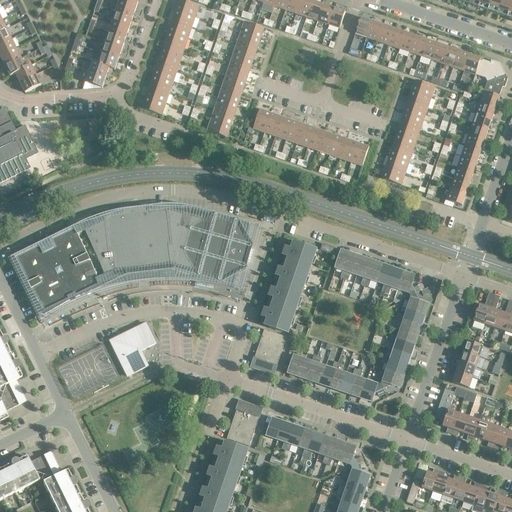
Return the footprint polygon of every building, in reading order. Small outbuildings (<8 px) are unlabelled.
[(138,0),(119,0),(119,2),(136,8),(138,0)] [(199,7),(179,0),(176,11),(195,18),(199,7)] [(288,0),(276,0),(274,7),(285,11),(288,0)] [(300,0),(288,0),(285,11),(296,14),(300,0)] [(312,2),(307,0),(300,0),(296,14),(307,18),(312,2)] [(480,0),(478,8),(488,11),(491,0),(480,0)] [(502,0),(491,0),(488,11),(498,14),(502,0)] [(511,3),(511,0),(502,0),(498,14),(507,18),(511,3)] [(136,8),(119,2),(116,12),(132,18),(136,8)] [(323,5),(312,2),(307,18),(317,22),(323,5)] [(334,9),(323,5),(317,22),(328,25),(334,9)] [(345,13),(334,9),(328,25),(340,29),(345,13)] [(195,18),(176,11),(172,22),(191,29),(195,18)] [(132,18),(116,12),(112,23),(129,29),(132,18)] [(355,35),(366,38),(372,22),(361,18),(355,35)] [(191,29),(172,22),(168,33),(188,40),(191,29)] [(244,22),(240,34),(260,40),(264,29),(244,22)] [(383,26),(372,22),(366,38),(377,42),(383,26)] [(129,29),(112,23),(108,33),(125,39),(129,29)] [(394,30),(383,26),(377,42),(388,46),(394,30)] [(0,44),(11,39),(7,29),(0,32),(0,44)] [(404,33),(394,30),(388,46),(399,49),(404,33)] [(125,39),(108,33),(105,43),(122,49),(125,39)] [(188,40),(168,33),(164,44),(184,51),(188,40)] [(415,37),(404,33),(399,49),(410,53),(415,37)] [(260,40),(240,34),(237,44),(256,51),(260,40)] [(426,41),(415,37),(410,53),(420,57),(426,41)] [(16,49),(11,39),(0,44),(0,56),(0,57),(16,49)] [(437,44),(426,41),(420,57),(431,61),(437,44)] [(122,49),(105,43),(101,54),(118,59),(122,49)] [(184,51),(164,44),(161,55),(180,62),(184,51)] [(256,51),(237,44),(233,55),(253,62),(256,51)] [(448,48),(437,44),(431,61),(442,64),(448,48)] [(458,52),(448,48),(442,64),(453,68),(458,52)] [(21,59),(16,49),(0,57),(5,67),(21,59)] [(469,55),(458,52),(453,68),(464,72),(469,55)] [(93,59),(92,61),(98,63),(98,64),(109,68),(115,70),(118,59),(101,54),(99,53),(96,60),(93,59)] [(180,62),(161,55),(157,66),(177,72),(180,62)] [(253,62),(233,55),(229,66),(249,73),(253,62)] [(481,59),(469,55),(464,72),(475,75),(480,60),(481,59)] [(26,68),(21,59),(5,67),(10,77),(15,74),(15,73),(26,68)] [(475,75),(485,79),(487,82),(493,84),(494,80),(505,75),(502,69),(500,70),(498,67),(501,66),(500,64),(491,61),(490,63),(480,60),(475,75)] [(98,63),(92,61),(89,72),(106,78),(109,68),(98,64),(98,63)] [(31,65),(26,68),(15,73),(15,74),(20,83),(36,75),(31,65)] [(177,72),(157,66),(153,76),(173,83),(177,72)] [(249,73),(229,66),(226,77),(245,84),(249,73)] [(106,78),(89,72),(85,83),(102,89),(106,78)] [(41,85),(36,75),(20,83),(25,93),(41,85)] [(507,80),(505,75),(494,80),(493,84),(487,82),(483,92),(483,93),(499,98),(499,97),(502,87),(504,88),(507,80)] [(173,83),(153,76),(150,87),(169,94),(173,83)] [(245,84),(226,77),(222,88),(241,94),(245,84)] [(415,81),(411,92),(431,99),(435,87),(415,81)] [(169,94),(150,87),(146,98),(166,105),(169,94)] [(241,94),(222,88),(218,99),(238,105),(241,94)] [(431,99),(411,92),(408,103),(427,110),(431,99)] [(483,92),(479,103),(495,109),(499,97),(499,98),(483,93),(483,92)] [(166,105),(146,98),(142,109),(162,116),(166,105)] [(238,105),(218,99),(214,109),(234,116),(238,105)] [(427,110),(408,103),(404,114),(424,120),(427,110)] [(495,109),(479,103),(475,114),(492,119),(495,109)] [(3,107),(1,108),(0,110),(0,183),(30,169),(26,160),(38,154),(24,126),(15,130),(7,114),(8,111),(7,108),(3,107)] [(234,116),(214,109),(211,120),(230,127),(234,116)] [(271,114),(260,110),(253,129),(264,133),(271,114)] [(282,117),(271,114),(264,133),(275,137),(282,117)] [(424,120),(404,114),(400,125),(420,131),(424,120)] [(492,119),(475,114),(472,125),(488,130),(492,119)] [(293,121),(282,117),(275,137),(286,141),(293,121)] [(230,127),(211,120),(207,131),(227,138),(230,127)] [(303,125),(293,121),(286,141),(297,144),(303,125)] [(314,128),(303,125),(297,144),(307,148),(314,128)] [(420,131),(400,125),(396,135),(416,142),(420,131)] [(488,130),(472,125),(468,135),(484,141),(488,130)] [(325,132),(314,128),(307,148),(318,152),(325,132)] [(336,136),(325,132),(318,152),(329,156),(336,136)] [(416,142),(396,135),(393,146),(412,153),(416,142)] [(484,141),(468,135),(464,146),(481,152),(484,141)] [(347,140),(336,136),(329,156),(340,159),(347,140)] [(358,143),(347,140),(340,159),(351,163),(358,143)] [(369,147),(358,143),(351,163),(362,167),(369,147)] [(412,153),(393,146),(389,157),(409,164),(412,153)] [(481,152),(464,146),(460,157),(477,163),(481,152)] [(409,164),(389,157),(385,168),(405,174),(409,164)] [(477,163),(460,157),(457,168),(473,174),(477,163)] [(405,174),(385,168),(381,179),(401,186),(405,174)] [(473,174),(457,168),(453,179),(469,184),(473,174)] [(469,184),(453,179),(449,190),(466,195),(469,184)] [(466,195),(449,190),(446,201),(462,207),(466,195)] [(78,226),(9,260),(39,323),(69,308),(103,293),(140,283),(166,280),(202,282),(243,290),(260,227),(195,209),(172,206),(151,207),(115,212),(98,217),(78,226)] [(430,214),(418,210),(416,217),(427,221),(430,214)] [(297,244),(294,243),(291,250),(287,249),(285,250),(284,252),(284,253),(285,256),(285,257),(289,258),(286,264),(309,272),(316,251),(300,245),(297,244)] [(334,248),(322,244),(320,251),(332,255),(334,248)] [(340,278),(344,279),(352,255),(341,251),(336,268),(343,271),(340,278)] [(362,259),(352,255),(344,279),(348,281),(350,273),(357,276),(362,259)] [(373,262),(362,259),(357,276),(363,278),(360,285),(364,286),(373,262)] [(383,266),(373,262),(364,286),(368,288),(371,280),(377,282),(383,266)] [(309,272),(286,264),(284,270),(280,269),(280,270),(277,271),(277,274),(278,276),(278,277),(282,278),(279,284),(302,292),(309,272)] [(393,269),(383,266),(377,282),(383,285),(381,292),(385,293),(393,269)] [(403,273),(393,269),(385,293),(389,295),(391,287),(397,289),(403,273)] [(414,276),(403,273),(397,289),(408,293),(410,296),(415,294),(412,288),(410,287),(414,276)] [(302,292),(279,284),(277,291),(273,289),(273,290),(270,291),(269,294),(271,297),(275,299),(272,305),(295,313),(302,292)] [(422,284),(413,288),(415,293),(424,289),(422,284)] [(484,307),(479,305),(478,307),(475,316),(473,321),(484,325),(494,295),(489,293),(485,304),(486,306),(484,307)] [(418,300),(415,294),(410,296),(411,299),(408,310),(424,316),(428,305),(417,302),(418,300)] [(500,297),(494,295),(484,325),(494,328),(500,312),(495,311),(494,309),(496,308),(500,297)] [(505,314),(500,312),(494,328),(505,332),(511,310),(511,301),(509,300),(505,311),(506,313),(505,314)] [(295,313),(272,305),(270,311),(266,310),(263,312),(262,315),(264,317),(264,318),(268,319),(265,326),(269,327),(268,328),(271,329),(272,328),(288,334),(295,313)] [(473,305),(470,314),(475,316),(478,307),(473,305)] [(424,316),(408,310),(405,317),(398,314),(397,318),(421,326),(424,316)] [(421,326),(397,318),(395,322),(403,324),(401,331),(417,336),(421,326)] [(155,344),(145,324),(110,341),(127,377),(147,367),(140,352),(155,344)] [(286,337),(264,330),(251,367),(274,375),(286,337)] [(417,336),(401,331),(398,337),(391,334),(390,338),(414,347),(417,336)] [(414,347),(390,338),(388,342),(396,345),(394,351),(411,357),(414,347)] [(483,347),(466,342),(465,347),(463,348),(460,346),(458,351),(479,358),(483,347)] [(411,357),(394,351),(391,357),(384,355),(383,359),(407,367),(411,357)] [(479,358),(458,351),(457,355),(460,356),(461,358),(459,363),(476,368),(479,358)] [(298,354),(297,358),(294,357),(288,355),(286,361),(284,366),(290,368),(288,374),(299,378),(305,361),(306,357),(298,354)] [(6,355),(0,358),(0,388),(15,381),(18,379),(14,371),(18,369),(17,369),(18,368),(18,367),(18,366),(18,365),(18,364),(17,363),(16,363),(16,362),(15,362),(14,362),(10,364),(6,355)] [(311,363),(305,361),(299,378),(309,381),(318,357),(314,355),(311,363)] [(321,358),(318,357),(309,381),(319,384),(325,368),(319,365),(321,358)] [(407,367),(383,359),(381,363),(389,365),(387,372),(404,377),(407,367)] [(332,370),(325,368),(319,384),(330,388),(338,364),(334,362),(332,370)] [(476,368),(459,363),(458,367),(456,368),(453,367),(451,371),(472,378),(476,368)] [(342,365),(338,364),(330,388),(340,391),(346,375),(339,372),(342,365)] [(496,364),(493,373),(498,375),(502,366),(496,364)] [(352,377),(346,375),(340,391),(350,395),(358,371),(355,369),(352,377)] [(362,372),(358,371),(350,395),(360,398),(366,382),(360,379),(362,372)] [(472,378),(451,371),(450,376),(453,377),(454,378),(452,383),(468,389),(472,378)] [(404,377),(387,372),(383,382),(380,384),(382,389),(388,386),(389,384),(400,388),(404,377)] [(491,376),(488,383),(495,386),(498,378),(491,376)] [(0,417),(6,415),(5,412),(25,402),(16,382),(15,381),(0,388),(0,417)] [(377,385),(366,382),(360,398),(371,402),(375,391),(377,392),(382,389),(380,384),(377,385)] [(457,389),(454,396),(464,399),(466,392),(457,389)] [(445,390),(440,404),(450,408),(451,405),(455,393),(445,390)] [(467,392),(464,401),(473,404),(476,395),(467,392)] [(487,399),(485,406),(495,409),(497,403),(487,399)] [(262,409),(239,402),(227,441),(249,447),(262,409)] [(450,408),(440,404),(435,419),(444,422),(448,411),(449,411),(450,408)] [(452,406),(451,405),(450,408),(449,411),(448,411),(444,422),(442,427),(448,429),(448,430),(447,434),(452,435),(459,414),(454,413),(455,411),(452,406)] [(469,418),(459,414),(452,435),(456,437),(457,433),(459,432),(463,434),(469,418)] [(479,421),(469,418),(463,434),(468,436),(469,437),(468,441),(472,442),(479,421)] [(283,423),(273,419),(270,426),(264,424),(263,428),(269,430),(267,436),(278,440),(283,423)] [(489,425),(479,421),(472,442),(476,444),(478,440),(479,439),(484,441),(489,425)] [(294,427),(283,423),(278,440),(284,442),(281,450),(285,451),(294,427)] [(500,428),(489,425),(484,441),(489,443),(489,444),(488,448),(492,449),(500,428)] [(304,430),(294,427),(285,451),(289,452),(292,445),(298,447),(304,430)] [(510,432),(500,428),(492,449),(497,451),(498,447),(500,446),(504,448),(510,432)] [(314,434),(304,430),(298,447),(304,449),(302,457),(306,458),(314,434)] [(324,437),(314,434),(306,458),(310,459),(312,452),(318,454),(324,437)] [(334,441),(324,437),(318,454),(325,456),(322,464),(326,465),(334,441)] [(345,444),(334,441),(326,465),(330,466),(333,459),(339,461),(345,444)] [(228,444),(225,443),(223,450),(219,449),(216,450),(215,453),(216,456),(216,457),(220,458),(218,464),(241,472),(248,451),(231,445),(232,445),(229,444),(228,444)] [(355,448),(345,444),(339,461),(350,465),(351,468),(356,465),(353,460),(352,459),(355,448)] [(50,452),(29,463),(38,481),(39,484),(42,483),(54,507),(75,496),(71,488),(75,486),(75,485),(76,484),(76,483),(76,482),(75,481),(75,480),(74,480),(73,479),(72,479),(71,479),(68,481),(64,472),(61,473),(60,472),(50,452)] [(259,455),(256,466),(261,468),(265,457),(259,455)] [(14,460),(13,460),(12,461),(11,461),(11,462),(11,463),(11,464),(10,464),(12,468),(4,472),(14,493),(38,481),(29,463),(28,460),(19,464),(17,460),(17,461),(17,460),(16,460),(15,460),(14,460)] [(241,472),(218,464),(216,470),(212,469),(212,470),(209,471),(208,474),(209,476),(209,477),(213,478),(211,485),(234,492),(241,472)] [(359,471),(356,465),(351,468),(353,471),(349,482),(366,487),(370,477),(359,473),(359,471)] [(432,474),(427,472),(422,489),(432,492),(439,471),(435,470),(434,473),(432,474)] [(444,473),(439,471),(432,492),(443,496),(448,479),(443,478),(443,476),(444,473)] [(0,500),(14,493),(4,472),(0,473),(0,500)] [(453,481),(448,479),(443,496),(453,499),(460,478),(455,477),(454,480),(453,481)] [(464,480),(460,478),(453,499),(463,503),(468,486),(464,485),(463,483),(464,480)] [(421,482),(414,480),(410,492),(417,494),(421,482)] [(366,487),(349,482),(347,488),(339,485),(338,489),(362,498),(366,487)] [(473,488),(468,486),(463,503),(473,506),(480,485),(476,484),(475,487),(473,488)] [(226,511),(234,492),(211,485),(209,491),(205,489),(205,490),(202,491),(202,493),(201,494),(202,497),(206,499),(204,505),(224,511),(226,511)] [(485,487),(480,485),(473,506),(471,511),(482,511),(484,510),(489,493),(484,492),(484,490),(485,487)] [(249,486),(245,496),(251,498),(254,488),(249,486)] [(362,498),(338,489),(337,493),(344,496),(342,502),(359,508),(362,498)] [(494,495),(489,493),(484,510),(482,511),(494,511),(501,492),(497,491),(495,494),(494,495)] [(417,494),(410,492),(406,503),(413,506),(417,494)] [(505,494),(501,492),(494,511),(505,511),(510,500),(505,499),(504,497),(505,494)] [(79,504),(75,496),(54,507),(56,511),(83,511),(87,510),(86,509),(87,509),(87,508),(87,507),(87,506),(87,505),(86,504),(85,503),(84,503),(83,503),(79,504)] [(416,500),(414,506),(421,509),(423,502),(416,500)] [(338,501),(336,507),(332,506),(331,510),(337,511),(357,511),(359,508),(342,502),(338,501)]
